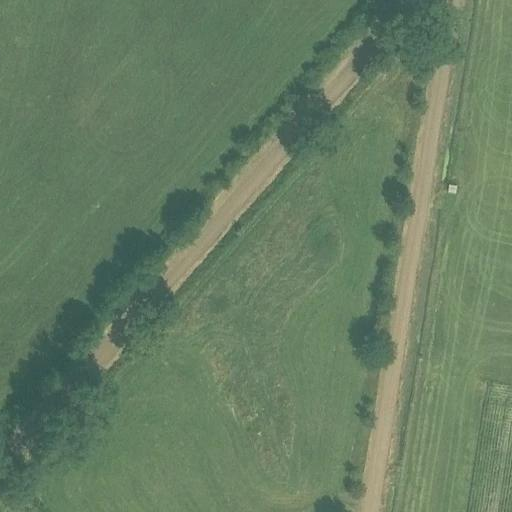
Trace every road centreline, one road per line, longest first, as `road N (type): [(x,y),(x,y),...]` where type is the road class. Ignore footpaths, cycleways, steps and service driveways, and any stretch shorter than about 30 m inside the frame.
road 1 (track): [(0,475),(409,0)]
road 2 (track): [(371,511),(455,0)]
